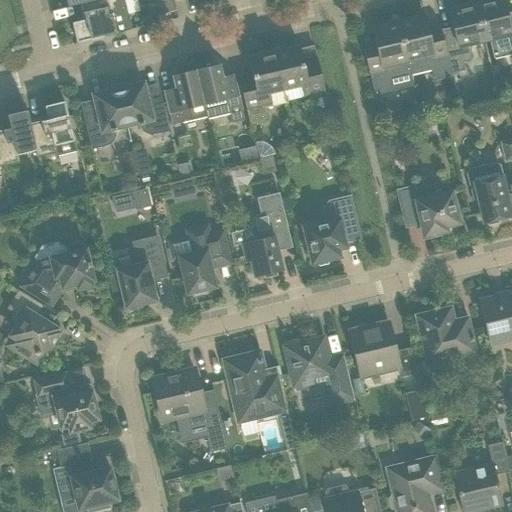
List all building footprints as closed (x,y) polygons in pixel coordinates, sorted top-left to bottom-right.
[(88,0),(80,2),(84,20),(71,23),(76,42),(131,29),(123,0),(88,0)] [(171,0),(162,0),(157,1),(160,15),(174,11),(171,0)] [(502,0),(486,0),(475,3),(484,42),(489,41),(493,59),(511,54),(511,35),(502,0)] [(484,42),(475,3),(448,9),(454,33),(443,36),(442,29),(440,29),(442,34),(451,73),(464,70),(462,62),(470,61),(470,45),(484,42)] [(423,15),(397,21),(410,75),(430,70),(435,80),(452,76),(451,73),(442,34),(429,38),(423,15)] [(410,75),(397,21),(371,28),(377,50),(364,53),(374,95),(390,91),(391,80),(410,75)] [(284,46),(272,48),(282,90),(301,86),(303,97),(324,92),(315,57),(302,60),(298,45),(285,48),(284,46)] [(239,75),(238,75),(249,124),(267,120),(264,108),(272,106),(269,93),(282,90),(272,48),(257,52),(258,55),(248,57),(251,72),(239,75)] [(218,64),(195,70),(206,117),(206,119),(229,113),(231,123),(244,120),(236,86),(233,74),(221,77),(218,64)] [(206,117),(195,70),(172,76),(178,100),(166,103),(171,125),(206,117)] [(119,83),(116,84),(126,126),(138,123),(139,126),(140,126),(145,133),(154,134),(169,131),(159,91),(146,94),(143,83),(131,85),(131,84),(128,83),(125,83),(122,83),(119,83)] [(95,106),(81,110),(91,149),(106,146),(113,141),(115,132),(116,131),(115,129),(126,126),(116,84),(114,85),(111,86),(108,87),(106,89),(103,90),(104,92),(92,95),(95,106)] [(76,151),(73,141),(64,101),(44,106),(47,119),(29,123),(26,110),(26,111),(35,150),(36,157),(55,153),(56,156),(76,151)] [(35,150),(26,111),(7,115),(10,128),(0,130),(0,167),(1,168),(0,166),(19,162),(17,154),(35,150)] [(511,160),(511,139),(500,142),(504,162),(511,160)] [(327,143),(320,151),(332,161),(338,153),(327,143)] [(254,147),(237,151),(240,162),(257,158),(254,147)] [(133,151),(138,175),(150,172),(144,148),(133,151)] [(138,175),(133,151),(118,155),(124,179),(138,175)] [(272,155),(259,159),(262,174),(276,171),(272,155)] [(499,165),(496,163),(469,170),(467,172),(471,189),(473,199),(477,200),(482,222),(486,221),(489,225),(497,223),(498,219),(511,215),(509,206),(511,205),(511,179),(503,181),(499,165)] [(176,199),(197,192),(192,177),(171,184),(176,199)] [(106,182),(99,183),(102,195),(109,194),(106,182)] [(413,187),(397,191),(406,227),(417,224),(420,223),(424,237),(440,233),(446,231),(445,227),(458,223),(451,192),(431,197),(430,193),(423,189),(414,191),(413,187)] [(151,208),(147,188),(130,192),(135,212),(151,208)] [(276,244),(289,241),(278,194),(258,199),(261,214),(256,216),(251,223),(255,240),(241,243),(245,262),(250,261),(254,277),(263,275),(264,278),(277,275),(276,272),(282,270),(276,244)] [(359,238),(349,197),(328,202),(324,209),(327,222),(303,228),(311,263),(315,262),(318,266),(327,264),(328,259),(339,257),(338,249),(345,247),(344,241),(359,238)] [(7,200),(0,201),(0,215),(10,212),(7,200)] [(192,254),(178,257),(179,259),(187,293),(191,293),(194,295),(201,293),(203,290),(214,287),(210,269),(230,265),(228,257),(222,232),(210,235),(207,224),(185,230),(187,240),(189,240),(192,254)] [(117,275),(108,277),(112,293),(121,291),(125,308),(127,308),(128,311),(142,308),(141,304),(156,301),(151,279),(166,276),(157,237),(132,243),(135,253),(130,255),(132,265),(116,269),(117,275)] [(70,245),(66,250),(67,253),(49,257),(50,259),(35,262),(20,286),(48,303),(58,288),(61,287),(62,288),(76,284),(77,288),(92,285),(91,280),(93,280),(90,267),(91,267),(89,262),(85,249),(84,249),(84,246),(78,243),(70,245)] [(15,326),(16,327),(18,328),(12,337),(14,338),(9,346),(34,361),(39,353),(41,354),(46,345),(50,347),(51,345),(53,346),(59,336),(57,335),(58,333),(55,331),(57,329),(46,322),(36,316),(43,305),(17,289),(5,309),(13,313),(12,314),(12,316),(11,318),(11,320),(12,321),(12,322),(13,324),(15,326)] [(511,291),(507,293),(507,291),(506,291),(506,293),(504,297),(498,298),(494,295),(494,294),(493,294),(493,296),(479,300),(490,346),(511,340),(511,291)] [(476,354),(472,336),(467,317),(454,320),(450,306),(414,315),(427,366),(476,354)] [(349,331),(360,377),(398,368),(399,376),(416,372),(410,349),(395,352),(388,321),(349,331)] [(323,337),(283,347),(293,387),(295,386),(296,389),(307,386),(321,383),(324,396),(326,396),(327,400),(352,394),(344,360),(343,360),(343,363),(330,366),(327,355),(323,337)] [(278,412),(286,410),(287,410),(276,366),(264,369),(259,352),(224,361),(239,421),(278,412)] [(198,426),(220,421),(213,390),(200,393),(195,370),(172,376),(171,373),(152,378),(162,421),(195,413),(198,426)] [(68,426),(69,432),(89,428),(88,422),(98,419),(91,391),(81,393),(79,385),(68,388),(64,373),(34,380),(37,395),(36,395),(41,416),(56,412),(60,428),(68,426)] [(420,391),(405,394),(412,420),(426,417),(420,391)] [(417,421),(411,430),(424,438),(429,429),(417,421)] [(223,433),(206,437),(210,452),(227,448),(223,433)] [(293,440),(285,442),(287,450),(295,448),(293,440)] [(63,448),(56,450),(58,458),(59,462),(60,467),(69,465),(72,476),(70,477),(78,509),(87,507),(88,511),(110,507),(108,502),(117,500),(109,467),(93,471),(90,460),(91,460),(87,442),(80,444),(63,448)] [(487,447),(491,462),(452,471),(461,511),(465,511),(502,503),(495,475),(509,471),(502,443),(487,447)] [(390,509),(395,511),(429,511),(432,508),(428,494),(443,491),(435,456),(385,468),(391,493),(388,498),(390,509)] [(229,465),(214,469),(217,482),(232,478),(229,465)] [(324,499),(327,511),(380,511),(375,488),(358,492),(358,491),(348,493),(346,487),(343,485),(326,489),(325,492),(326,498),(324,499)] [(311,511),(307,492),(275,500),(278,511),(274,511),(311,511)] [(242,511),(240,502),(227,505),(209,509),(209,511),(242,511)]
